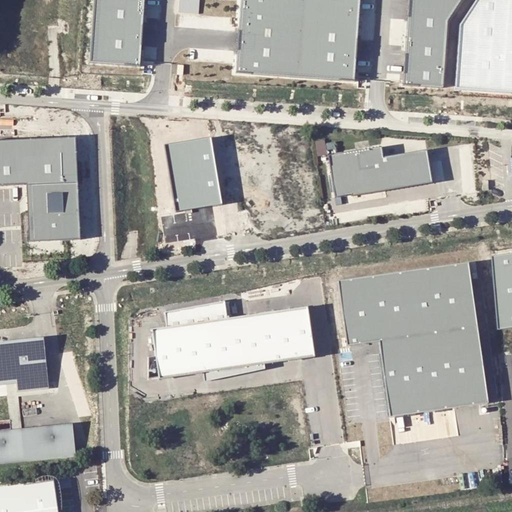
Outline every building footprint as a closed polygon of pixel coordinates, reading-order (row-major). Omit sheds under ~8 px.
[(92,0),(88,58),(138,62),(141,16),(142,0),(92,0)] [(179,0),(180,13),(201,13),(200,0),(179,0)] [(240,0),(238,31),(236,52),(236,64),(235,69),(354,77),(356,59),(357,40),(359,0),(240,0)] [(408,0),(402,81),(442,84),(447,17),(458,0),(408,0)] [(511,0),(472,0),(456,27),(454,90),(511,92),(511,0)] [(76,137),(0,140),(0,185),(27,185),(29,242),(68,240),(80,240),(76,137)] [(212,137),(165,144),(176,214),(212,206),(222,204),(212,137)] [(332,138),(324,140),(325,150),(334,148),(332,138)] [(335,149),(325,151),(333,192),(424,177),(419,150),(381,157),(379,142),(357,146),(335,149)] [(511,253),(488,257),(495,330),(511,328),(511,253)] [(469,262),(339,280),(348,345),(378,342),(379,354),(387,412),(485,398),(469,262)] [(225,301),(165,312),(168,325),(153,328),(158,355),(149,356),(148,379),(158,378),(159,380),(203,373),(204,382),(264,369),(264,364),(314,357),(307,307),(229,318),(225,301)] [(0,336),(0,378),(13,378),(14,386),(45,383),(40,333),(0,336)] [(0,463),(75,455),(75,451),(72,423),(23,429),(0,431),(0,463)] [(5,478),(0,478),(0,511),(58,511),(53,475),(53,471),(5,478)]
